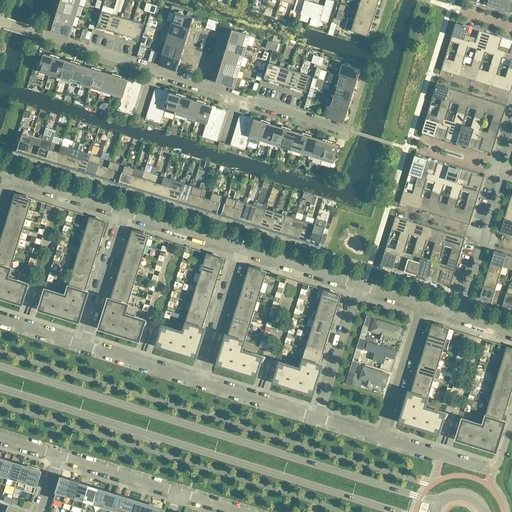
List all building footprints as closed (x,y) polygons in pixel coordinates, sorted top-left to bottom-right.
[(75,16),(78,6),(60,0),(58,0),(58,4),(59,5),(57,10),(56,9),(56,10),(75,16)] [(310,17),(314,3),(305,0),(296,0),(293,11),(310,17)] [(327,22),(334,1),(329,0),(325,0),(324,6),(314,3),(310,17),(327,22)] [(374,15),(377,5),(361,0),(360,0),(357,10),(374,15)] [(498,9),(500,0),(487,0),(486,6),(498,9)] [(511,4),(511,0),(500,0),(498,9),(509,13),(511,5),(511,4)] [(72,26),(75,16),(56,10),(54,14),(56,15),(54,20),(53,20),(52,20),(72,26)] [(371,25),(374,15),(357,10),(354,20),(371,25)] [(107,31),(112,14),(101,11),(96,27),(103,29),(102,30),(107,31)] [(191,23),(192,23),(194,18),(192,17),(186,16),(183,15),(180,11),(176,12),(175,12),(171,23),(190,29),(191,28),(189,28),(191,23)] [(117,33),(122,18),(112,14),(107,31),(111,33),(112,31),(117,33)] [(127,38),(133,21),(122,18),(117,33),(123,35),(123,36),(127,38)] [(371,25),(354,20),(348,18),(344,29),(367,36),(371,25)] [(218,23),(218,22),(208,19),(207,23),(205,28),(215,31),(216,28),(218,23)] [(68,37),(72,26),(52,20),(51,25),(53,25),(51,30),(50,30),(49,31),(68,37)] [(139,40),(143,24),(133,21),(127,38),(132,39),(132,38),(139,40)] [(189,33),(190,29),(171,23),(168,33),(187,39),(187,38),(186,38),(188,33),(189,33)] [(467,47),(470,37),(465,35),(467,27),(455,23),(450,41),(459,44),(456,53),(465,55),(468,47),(467,47)] [(246,46),(249,35),(248,35),(245,31),(241,32),(230,29),(230,30),(229,34),(230,35),(229,40),(227,40),(246,46)] [(485,52),(490,34),(479,30),(476,39),(470,37),(467,47),(468,47),(476,49),(473,58),(482,61),(485,52)] [(186,44),(187,39),(168,33),(165,44),(184,49),(183,48),(184,43),(186,44)] [(502,57),(505,48),(499,46),(502,38),(490,34),(485,52),(493,55),(490,63),(499,66),(502,58),(502,57)] [(243,56),(246,46),(227,40),(226,45),(227,45),(225,50),(224,50),(243,56)] [(183,54),(184,49),(165,44),(161,54),(181,60),(181,59),(179,59),(181,53),(183,54)] [(511,70),(511,44),(510,49),(505,48),(502,57),(502,58),(510,60),(508,69),(511,70)] [(240,67),(243,56),(224,50),(222,55),(224,55),(222,61),(221,60),(220,61),(240,67)] [(181,60),(161,54),(157,52),(153,63),(177,71),(178,69),(176,69),(178,64),(179,64),(181,60)] [(49,75),(55,55),(50,54),(50,55),(44,53),(41,62),(39,62),(36,65),(37,69),(38,70),(38,71),(49,75)] [(458,76),(462,64),(465,55),(456,53),(453,61),(444,59),(441,71),(458,76)] [(58,81),(65,60),(59,58),(59,57),(55,55),(49,75),(57,77),(56,80),(58,81)] [(475,82),(479,69),(482,61),(473,58),(471,67),(462,64),(458,76),(475,82)] [(70,81),(76,62),(71,60),(71,62),(65,60),(58,81),(60,82),(61,79),(70,81)] [(244,68),(240,67),(220,61),(219,65),(221,66),(219,71),(217,70),(217,71),(241,79),(244,68)] [(79,87),(85,66),(80,65),(80,63),(76,62),(70,81),(78,84),(77,87),(79,87)] [(274,83),(279,66),(268,63),(263,79),(270,80),(269,82),(274,83)] [(359,75),(361,70),(351,67),(348,63),(343,64),(342,64),(338,75),(357,81),(358,80),(356,80),(358,74),(359,75)] [(492,87),(496,75),(497,75),(499,66),(490,63),(488,72),(479,69),(475,82),(492,87)] [(90,87),(96,68),(92,67),(91,68),(85,66),(79,87),(81,88),(82,85),(90,87)] [(284,85),(289,69),(279,66),(274,83),(278,85),(279,83),(284,85)] [(99,94),(106,73),(100,71),(101,70),(96,68),(90,87),(98,90),(97,93),(99,94)] [(294,90),(300,73),(289,69),(284,85),(290,87),(290,88),(294,90)] [(510,92),(511,86),(511,70),(508,69),(505,77),(497,75),(496,75),(492,87),(510,92)] [(238,89),(241,79),(217,71),(216,76),(217,76),(216,81),(214,81),(214,82),(238,89)] [(111,94),(117,75),(112,73),(112,75),(106,73),(99,94),(102,95),(103,91),(111,94)] [(306,92),(311,76),(300,73),(294,90),(299,91),(299,90),(306,92)] [(355,85),(356,85),(357,81),(338,75),(333,73),(330,84),(335,85),(354,91),(354,90),(353,90),(355,85)] [(125,86),(127,79),(121,77),(121,76),(117,75),(111,94),(121,97),(122,97),(123,92),(125,86)] [(256,91),(259,84),(254,83),(254,84),(250,82),(249,86),(253,88),(252,90),(256,91)] [(354,91),(335,85),(330,84),(327,94),(332,95),(351,101),(350,100),(351,95),(353,96),(354,91)] [(450,102),(454,90),(436,84),(432,97),(441,99),(439,108),(448,111),(450,102)] [(467,107),(471,95),(454,90),(450,102),(459,105),(456,113),(465,116),(468,108),(467,107)] [(175,114),(181,94),(176,93),(176,95),(169,93),(167,99),(165,105),(164,110),(175,114)] [(184,120),(191,99),(185,97),(185,96),(181,94),(175,114),(183,116),(182,120),(184,120)] [(350,106),(351,101),(332,95),(329,106),(348,112),(348,111),(347,111),(348,105),(350,106)] [(484,113),(488,100),(471,95),(467,107),(468,108),(476,110),(473,119),(482,122),(485,113),(484,113)] [(195,120),(201,101),(197,100),(196,101),(191,99),(184,120),(186,121),(187,118),(195,120)] [(499,127),(506,106),(488,100),(484,113),(485,113),(493,115),(490,124),(499,127)] [(210,113),(212,106),(205,104),(206,102),(201,101),(195,120),(206,123),(206,124),(208,119),(210,113)] [(346,116),(348,112),(329,106),(325,117),(344,122),(345,121),(343,121),(345,116),(346,116)] [(442,129),(445,119),(448,111),(439,108),(436,117),(427,114),(421,132),(433,136),(436,127),(442,129)] [(456,143),(462,125),(465,116),(456,113),(453,122),(445,119),(442,129),(447,131),(445,139),(456,143)] [(259,140),(265,121),(261,119),(260,121),(254,119),(252,126),(250,132),(249,137),(248,138),(248,139),(247,141),(258,145),(258,143),(259,140)] [(476,140),(479,130),(482,122),(473,119),(471,127),(462,125),(456,143),(468,146),(470,138),(476,140)] [(266,146),(269,147),(275,125),(269,124),(270,122),(265,121),(259,140),(258,143),(266,146)] [(491,154),(499,127),(490,124),(488,133),(479,130),(476,140),(482,142),(479,150),(491,154)] [(280,147),(286,127),(282,126),(281,127),(275,125),(269,147),(271,147),(272,144),(277,146),(280,147)] [(289,153),(296,132),(290,130),(290,129),(286,127),(280,147),(288,149),(287,152),(289,153)] [(26,155),(32,136),(33,133),(30,132),(29,135),(23,133),(22,133),(15,153),(16,153),(17,152),(26,155)] [(301,153),(307,134),(302,132),(302,134),(296,132),(289,153),(292,154),(293,150),(299,152),(301,153)] [(310,159),(316,138),(311,137),(311,135),(307,134),(301,153),(309,155),(308,159),(309,159),(310,159)] [(36,158),(42,139),(43,136),(39,135),(39,138),(32,136),(26,155),(36,158)] [(46,161),(52,142),(53,139),(49,138),(48,141),(42,139),(36,158),(43,160),(46,161)] [(321,159),(327,140),(323,139),(322,140),(316,138),(310,159),(312,160),(313,157),(321,159)] [(335,153),(338,145),(331,143),(332,141),(327,140),(321,159),(332,163),(333,161),(334,162),(337,159),(336,154),(335,153)] [(55,164),(61,145),(62,142),(59,141),(58,144),(52,142),(46,161),(55,164)] [(71,148),(72,145),(69,144),(68,147),(61,145),(55,164),(65,167),(71,148)] [(75,170),(81,151),(82,148),(78,147),(77,150),(71,148),(65,167),(66,168),(75,170)] [(85,173),(91,155),(91,151),(88,150),(87,154),(81,151),(75,170),(77,171),(85,173)] [(94,176),(100,158),(101,155),(98,154),(97,157),(91,155),(85,173),(87,174),(94,176)] [(426,179),(429,169),(424,168),(426,159),(414,156),(408,174),(417,177),(415,185),(424,188),(426,179)] [(104,179),(110,161),(111,158),(108,157),(107,160),(100,158),(94,176),(97,177),(104,179)] [(121,175),(124,165),(125,162),(122,161),(121,164),(110,161),(104,179),(113,182),(113,183),(113,184),(117,173),(121,175)] [(443,185),(449,167),(437,163),(435,171),(429,169),(426,179),(435,182),(432,191),(441,193),(444,185),(443,185)] [(128,187),(134,168),(135,165),(134,165),(132,164),(131,167),(124,165),(121,175),(117,173),(113,184),(114,184),(114,183),(118,184),(118,185),(119,184),(128,187)] [(138,190),(144,171),(145,168),(142,167),(141,170),(134,168),(128,187),(137,190),(138,190)] [(460,190),(464,180),(458,178),(460,170),(449,167),(443,185),(444,185),(452,187),(449,196),(458,199),(461,190),(460,190)] [(148,193),(154,174),(155,171),(151,170),(150,173),(144,171),(138,190),(147,193),(148,193)] [(158,196),(163,177),(164,174),(161,173),(160,176),(154,174),(148,193),(157,196),(158,196)] [(475,204),(484,177),(472,174),(469,182),(464,180),(460,190),(461,190),(469,193),(466,201),(475,204)] [(167,199),(173,180),(174,177),(171,176),(170,179),(163,177),(158,196),(167,199)] [(177,202),(183,183),(184,180),(183,180),(184,177),(182,177),(181,179),(180,182),(173,180),(167,199),(177,202)] [(187,205),(193,186),(194,183),(193,183),(195,179),(193,178),(192,183),(190,182),(189,185),(183,183),(177,202),(187,205)] [(197,208),(202,189),(204,184),(201,183),(199,188),(193,186),(187,205),(197,208)] [(259,192),(260,185),(251,184),(249,201),(256,202),(258,192),(259,192)] [(417,209),(421,197),(424,188),(415,185),(412,194),(403,191),(399,203),(400,204),(417,209)] [(206,211),(212,192),(213,189),(210,188),(209,191),(202,189),(197,208),(206,211)] [(434,214),(438,202),(441,193),(432,191),(429,199),(421,197),(417,209),(434,214)] [(224,206),(227,197),(228,194),(224,193),(223,196),(212,192),(206,211),(216,214),(215,215),(216,215),(219,205),(224,206)] [(28,209),(31,199),(26,197),(26,195),(21,195),(20,195),(14,194),(11,204),(28,209)] [(236,200),(237,197),(234,196),(233,199),(227,197),(224,206),(219,205),(216,215),(216,216),(216,214),(220,216),(220,217),(221,217),(221,216),(230,219),(236,200)] [(451,220),(455,207),(458,199),(449,196),(447,205),(438,202),(434,214),(451,220)] [(243,202),(236,200),(230,219),(240,222),(246,203),(247,200),(244,199),(243,202)] [(469,225),(475,204),(466,201),(464,210),(455,207),(451,220),(469,225)] [(49,215),(50,211),(52,205),(41,202),(39,209),(45,210),(44,214),(49,215)] [(250,225),(256,206),(257,203),(254,202),(253,205),(246,203),(240,222),(248,224),(250,225)] [(25,219),(28,209),(11,204),(8,213),(25,219)] [(260,228),(266,209),(267,206),(265,205),(263,205),(262,208),(256,206),(250,225),(258,227),(260,228)] [(269,231),(275,212),(276,209),(275,208),(273,208),(272,211),(266,209),(260,228),(268,230),(269,231)] [(511,209),(507,208),(500,232),(511,235),(511,209)] [(279,234),(285,215),(286,212),(285,212),(283,211),(282,214),(275,212),(269,231),(278,234),(279,234)] [(22,228),(25,219),(8,213),(5,223),(22,228)] [(289,237),(295,218),(296,215),(292,214),(292,217),(285,215),(279,234),(288,237),(289,237)] [(299,240),(305,221),(306,215),(303,214),(301,220),(295,218),(289,237),(299,240)] [(103,232),(106,222),(100,220),(96,217),(95,217),(95,219),(89,217),(86,227),(103,232)] [(409,235),(413,222),(395,217),(391,229),(400,232),(397,241),(406,243),(409,235)] [(308,243),(314,224),(315,221),(312,220),(311,223),(305,221),(299,240),(308,243)] [(426,240),(430,228),(413,222),(409,235),(417,237),(415,246),(424,249),(426,240)] [(19,238),(22,228),(5,223),(2,233),(19,238)] [(318,247),(324,227),(314,224),(308,243),(318,246),(317,247),(318,247)] [(100,242),(103,232),(86,227),(83,236),(100,242)] [(443,245),(447,233),(430,228),(426,240),(435,243),(432,251),(441,254),(443,245)] [(145,245),(149,235),(143,234),(144,232),(143,232),(138,231),(138,232),(132,230),(128,240),(145,245)] [(0,242),(16,248),(19,238),(2,233),(0,240),(0,242)] [(458,259),(465,238),(447,233),(443,245),(452,248),(449,257),(458,259)] [(97,251),(100,242),(83,236),(80,246),(97,251)] [(142,255),(145,245),(128,240),(125,250),(142,255)] [(400,262),(403,252),(404,252),(406,243),(397,241),(395,249),(386,246),(380,265),(392,268),(395,260),(400,262)] [(0,253),(13,257),(16,248),(0,242),(0,253)] [(94,261),(97,251),(80,246),(77,256),(94,261)] [(415,275),(421,257),(424,249),(415,246),(412,255),(404,252),(403,252),(400,262),(406,264),(403,272),(415,275)] [(139,265),(142,255),(125,250),(122,259),(139,265)] [(435,272),(438,263),(441,254),(432,251),(429,260),(421,257),(415,275),(427,279),(429,271),(435,272)] [(511,269),(511,256),(494,251),(486,275),(498,278),(502,267),(511,269)] [(0,264),(10,268),(13,257),(0,253),(0,264)] [(220,269),(223,259),(217,257),(217,256),(213,254),(212,253),(212,255),(206,253),(203,263),(220,269)] [(91,271),(94,261),(77,256),(74,266),(91,271)] [(450,286),(458,259),(449,257),(446,265),(438,263),(435,272),(440,274),(438,282),(450,286)] [(136,274),(139,265),(122,259),(119,269),(136,274)] [(217,278),(220,269),(203,263),(200,273),(217,278)] [(28,284),(7,277),(10,268),(0,264),(0,297),(21,304),(28,284)] [(88,281),(91,271),(74,266),(71,275),(88,281)] [(263,282),(266,272),(260,270),(261,268),(260,268),(255,268),(249,267),(246,277),(263,282)] [(133,284),(136,274),(119,269),(116,279),(133,284)] [(214,288),(217,278),(200,273),(197,283),(214,288)] [(85,291),(88,281),(71,275),(68,285),(85,291)] [(495,290),(498,278),(486,275),(479,298),(502,306),(506,293),(495,290)] [(260,292),(263,282),(246,277),(242,287),(260,292)] [(130,294),(133,284),(116,279),(113,289),(130,294)] [(211,298),(214,288),(197,283),(194,292),(211,298)] [(78,322),(87,291),(85,291),(68,285),(65,295),(44,289),(38,309),(78,322)] [(257,302),(260,292),(242,287),(239,296),(257,302)] [(511,308),(511,288),(508,287),(506,293),(502,306),(511,308)] [(127,304),(130,294),(113,289),(110,299),(127,304)] [(337,305),(340,295),(334,293),(335,293),(330,290),(329,292),(323,290),(320,300),(337,305)] [(208,307),(211,298),(194,292),(191,302),(208,307)] [(254,311),(257,302),(239,296),(236,306),(254,311)] [(138,341),(145,320),(124,314),(127,304),(110,299),(108,298),(98,328),(138,341)] [(334,315),(337,305),(320,300),(317,310),(334,315)] [(205,317),(208,307),(191,302),(188,312),(205,317)] [(250,321),(254,311),(236,306),(233,316),(250,321)] [(331,325),(334,315),(317,310),(314,320),(331,325)] [(202,327),(205,317),(188,312),(185,322),(202,327)] [(368,327),(372,317),(366,315),(363,325),(363,326),(368,327)] [(247,331),(250,321),(233,316),(230,325),(247,331)] [(328,335),(331,325),(314,320),(311,329),(328,335)] [(155,346),(195,358),(204,328),(202,327),(185,322),(182,332),(161,325),(155,346)] [(445,339),(449,329),(443,327),(444,325),(443,325),(438,325),(431,323),(428,334),(445,339)] [(244,340),(247,331),(230,325),(227,335),(244,340)] [(325,344),(328,335),(311,329),(308,339),(325,344)] [(241,350),(244,340),(227,335),(225,334),(215,364),(255,377),(262,357),(241,350)] [(449,340),(445,339),(428,334),(425,343),(442,349),(446,350),(449,340)] [(361,350),(365,340),(359,338),(356,348),(361,350)] [(322,354),(325,344),(308,339),(305,349),(322,354)] [(439,358),(442,349),(425,343),(422,353),(439,358)] [(511,359),(511,347),(511,348),(506,347),(503,356),(511,359)] [(319,363),(322,354),(305,349),(302,358),(319,363)] [(436,368),(439,358),(422,353),(419,363),(436,368)] [(511,370),(511,359),(503,356),(500,367),(511,370)] [(312,395),(322,364),(319,363),(302,358),(299,368),(279,362),(272,382),(312,395)] [(354,373),(357,363),(358,363),(352,361),(349,371),(354,373)] [(433,378),(436,368),(419,363),(416,373),(433,378)] [(511,380),(511,370),(500,367),(497,376),(511,380)] [(383,397),(389,377),(363,370),(361,377),(349,374),(346,386),(383,397)] [(430,388),(433,378),(416,373),(413,382),(430,388)] [(511,391),(511,387),(511,380),(497,376),(494,386),(511,391)] [(427,397),(430,388),(413,382),(410,392),(427,397)] [(508,401),(511,391),(494,386),(491,396),(508,401)] [(424,407),(427,397),(410,392),(408,391),(398,421),(438,434),(445,413),(424,407)] [(505,411),(508,401),(491,396),(488,405),(505,411)] [(502,420),(505,411),(488,405),(485,415),(502,420)] [(495,452),(504,421),(502,420),(485,415),(482,425),(461,419),(455,439),(495,452)] [(0,482),(6,484),(13,462),(3,459),(0,469),(0,482)] [(15,487),(22,465),(13,462),(6,484),(15,487)] [(24,490),(31,467),(22,465),(15,487),(24,490)] [(33,493),(40,470),(31,467),(24,490),(33,493)] [(63,502),(70,480),(60,477),(53,499),(63,502)] [(72,505),(79,482),(70,480),(63,502),(72,505)] [(81,508),(88,485),(79,482),(72,505),(81,508)] [(90,511),(97,488),(88,485),(81,508),(90,511)] [(94,511),(100,511),(107,491),(97,488),(90,511),(94,511)] [(110,511),(116,494),(107,491),(100,511),(110,511)] [(120,511),(125,497),(116,494),(110,511),(120,511)] [(130,511),(134,500),(125,497),(120,511),(130,511)] [(140,511),(143,503),(134,500),(130,511),(140,511)] [(150,511),(153,505),(143,503),(140,511),(150,511)]
